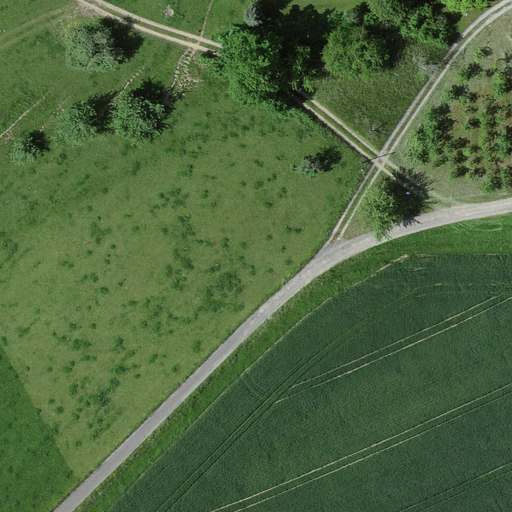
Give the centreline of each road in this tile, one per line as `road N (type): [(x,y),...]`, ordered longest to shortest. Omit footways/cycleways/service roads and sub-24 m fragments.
road 1 (unclassified): [(62,511),(237,337),(327,260),(405,227),(511,203)]
road 2 (track): [(88,0),(252,64),(419,193),(460,213)]
road 3 (track): [(327,260),(435,76),(480,23),(511,1)]
